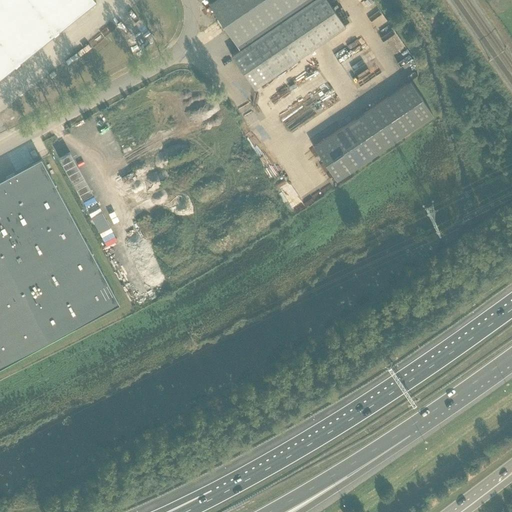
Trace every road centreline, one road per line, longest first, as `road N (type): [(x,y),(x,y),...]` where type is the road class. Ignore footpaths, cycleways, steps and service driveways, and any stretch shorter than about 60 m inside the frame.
road 1 (motorway): [(511,308),(339,427),(214,498)]
road 2 (unclassified): [(0,148),(168,57),(189,24),(187,0)]
road 3 (motorway): [(272,511),(408,428)]
road 4 (motorway): [(300,511),(408,428)]
road 5 (motorway): [(408,428),(511,354)]
